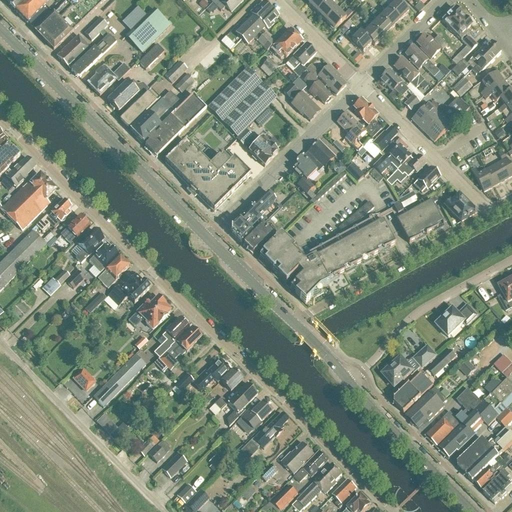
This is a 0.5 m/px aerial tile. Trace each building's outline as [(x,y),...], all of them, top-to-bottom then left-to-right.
[(15,14),(29,0),(7,0),(6,1),(6,4),(10,9),(15,14)] [(29,0),(15,14),(14,15),(27,27),(46,9),(44,7),(50,1),(50,0),(29,0)] [(105,3),(101,0),(70,0),(36,34),(54,52),(105,3)] [(232,15),(246,0),(245,0),(218,0),(212,6),(213,6),(218,11),(221,14),(226,10),(232,15)] [(315,0),(315,1),(309,6),(318,15),(330,3),(329,3),(326,0),(315,0)] [(337,0),(331,0),(329,3),(330,3),(318,15),(326,23),(338,12),(333,6),(338,1),(337,0)] [(401,23),(409,15),(398,4),(399,3),(395,0),(390,0),(395,6),(390,11),(389,12),(401,23)] [(204,12),(208,7),(203,2),(199,7),(204,12)] [(418,15),(424,9),(419,4),(417,6),(413,10),(418,15)] [(243,42),(272,12),(265,5),(259,11),(258,10),(252,16),(255,19),(237,36),(243,42)] [(218,11),(213,6),(206,13),(210,16),(212,14),(214,16),(218,11)] [(392,32),(401,23),(389,12),(390,11),(384,6),(381,9),(387,15),(382,20),(381,21),(392,32)] [(138,11),(124,24),(132,33),(146,19),(138,11)] [(463,62),(477,48),(469,40),(471,38),(466,34),(472,28),(456,11),(455,12),(455,11),(452,11),(449,15),(449,17),(442,24),(467,49),(452,64),(457,68),(463,62)] [(154,12),(146,19),(132,33),(128,38),(145,55),(171,29),(154,12)] [(272,12),(243,42),(249,48),(256,40),(263,33),(266,30),(269,32),(275,27),(273,25),(279,19),(272,12)] [(344,18),(338,12),(326,23),(335,32),(346,21),(347,22),(353,16),(350,12),(344,18)] [(384,40),(392,32),(381,21),(382,20),(376,14),(373,17),(379,23),(373,28),(372,29),(384,40)] [(100,20),(84,36),(91,44),(107,28),(100,20)] [(375,49),(384,40),(372,29),(373,28),(367,23),(364,26),(370,31),(365,37),(364,38),(372,46),(375,49)] [(344,28),(339,33),(343,37),(348,33),(344,28)] [(277,47),(263,33),(256,40),(270,54),(273,51),(277,47)] [(287,61),(303,45),(301,43),(301,42),(299,40),(298,40),(291,33),(277,47),(273,51),(276,54),(275,55),(281,62),(285,59),(287,61)] [(364,55),(372,46),(364,38),(365,37),(361,34),(355,41),(349,35),(346,38),(352,44),(353,44),(364,55)] [(81,80),(116,45),(109,37),(72,74),(78,80),(81,80)] [(431,62),(440,53),(426,38),(417,47),(422,52),(421,52),(431,62)] [(72,70),(91,52),(79,39),(58,59),(66,67),(68,65),(72,70)] [(225,49),(230,44),(225,39),(220,44),(225,49)] [(443,53),(448,48),(439,40),(434,44),(443,53)] [(473,71),(495,49),(491,45),(484,52),(483,51),(468,66),(473,71)] [(157,47),(139,65),(146,72),(164,54),(157,47)] [(304,69),(316,57),(307,47),(294,59),(295,59),(289,65),(295,72),(294,73),(300,80),(307,72),(304,69)] [(482,74),(501,54),(495,49),(473,71),(472,73),(476,77),(481,75),(482,74)] [(434,81),(440,75),(414,50),(406,58),(411,63),(411,65),(419,73),(423,69),(434,81)] [(269,80),(279,70),(270,61),(260,71),(269,80)] [(416,91),(424,83),(403,62),(396,68),(404,76),(402,78),(416,91)] [(458,79),(469,68),(463,62),(457,68),(452,73),(458,79)] [(179,63),(164,78),(172,86),(187,71),(179,63)] [(88,86),(100,99),(109,90),(117,82),(119,85),(130,73),(124,67),(113,77),(104,69),(96,77),(97,78),(88,86)] [(312,77),(316,72),(312,68),(308,72),(312,77)] [(450,74),(444,68),(439,73),(445,79),(450,74)] [(337,98),(346,88),(340,81),(341,80),(329,69),(319,79),(337,98)] [(402,100),(409,93),(390,74),(380,84),(381,85),(381,87),(383,89),(385,89),(386,90),(387,89),(393,95),(395,93),(402,100)] [(484,98),(504,84),(496,74),(482,85),(487,90),(481,95),(484,98)] [(183,96),(195,84),(188,77),(176,89),(183,96)] [(331,102),(332,101),(323,93),(325,92),(311,78),(305,84),(312,91),(309,94),(315,101),(317,99),(325,108),(326,107),(328,107),(331,104),(331,102)] [(299,93),(301,95),(307,90),(298,81),(297,82),(294,86),(292,87),(298,93),(299,93)] [(461,100),(472,89),(464,81),(453,92),(461,100)] [(511,93),(510,93),(504,84),(484,98),(486,101),(491,97),(496,104),(500,101),(511,93)] [(136,97),(124,86),(107,103),(110,106),(109,108),(113,112),(115,111),(118,114),(136,97)] [(299,93),(298,93),(292,87),(284,95),(291,102),(292,100),(295,104),(292,107),(303,119),(304,117),(311,124),(321,114),(303,96),(302,96),(301,95),(299,93)] [(507,111),(511,107),(511,91),(510,93),(511,93),(500,101),(505,107),(497,113),(500,116),(507,111)] [(129,132),(160,101),(152,92),(120,123),(129,132)] [(147,144),(184,108),(171,94),(131,134),(144,147),(147,144)] [(413,97),(404,106),(411,113),(420,104),(413,97)] [(157,161),(207,111),(194,98),(184,108),(147,144),(149,146),(146,149),(157,161)] [(452,129),(469,112),(458,101),(449,110),(425,135),(435,145),(451,129),(452,129)] [(356,107),(356,109),(354,111),(357,114),(355,116),(363,124),(364,124),(369,129),(364,133),(366,135),(373,142),(382,132),(373,124),(379,118),(363,102),(360,104),(359,105),(356,107)] [(412,123),(425,135),(449,110),(446,108),(442,112),(441,111),(441,110),(434,104),(431,107),(429,106),(412,123)] [(488,125),(496,119),(494,115),(486,122),(488,125)] [(366,135),(364,133),(348,116),(338,126),(349,138),(345,142),(349,146),(358,156),(363,151),(357,144),(366,135)] [(490,133),(495,130),(492,124),(487,127),(490,133)] [(390,145),(398,137),(391,131),(386,136),(385,135),(375,145),(372,142),(366,148),(369,151),(373,147),(382,156),(391,147),(390,145)] [(255,141),(247,132),(237,142),(245,150),(255,141)] [(276,153),(280,149),(274,142),(269,147),(263,141),(254,150),(251,146),(246,151),(265,170),(272,163),(279,156),(276,153)] [(336,143),(333,146),(341,155),(344,152),(336,143)] [(215,215),(252,178),(235,161),(231,166),(222,157),(211,168),(187,144),(166,165),(215,215)] [(323,171),(335,160),(325,150),(319,144),(308,155),(323,171)] [(6,146),(0,152),(0,179),(21,159),(20,159),(20,156),(17,153),(14,153),(13,152),(13,153),(7,146),(7,147),(6,146)] [(383,159),(373,169),(381,177),(387,171),(391,166),(397,172),(410,159),(411,159),(400,148),(390,158),(391,159),(387,163),(383,159)] [(485,159),(492,155),(490,151),(483,155),(485,159)] [(374,153),(366,162),(373,169),(381,160),(374,153)] [(502,164),(491,170),(500,186),(511,179),(511,170),(503,154),(498,156),(502,164)] [(323,171),(308,155),(303,160),(317,174),(316,174),(319,177),(324,172),(323,171)] [(397,172),(396,173),(402,178),(404,176),(407,179),(407,180),(414,174),(416,176),(426,166),(418,157),(413,162),(410,159),(397,172)] [(316,174),(317,174),(303,160),(296,167),(298,169),(293,173),(297,177),(294,180),(300,185),(298,188),(307,197),(314,190),(307,184),(316,174)] [(27,179),(36,170),(27,161),(7,182),(17,192),(28,180),(27,179)] [(351,179),(358,173),(351,166),(345,173),(351,179)] [(433,186),(440,180),(431,170),(414,188),(422,195),(427,191),(428,192),(429,190),(433,188),(433,186)] [(500,186),(491,170),(479,177),(475,171),(472,172),(484,195),(500,186)] [(397,183),(402,178),(396,173),(393,177),(386,184),(391,189),(397,183)] [(47,203),(56,194),(40,179),(31,188),(30,186),(24,192),(23,191),(1,213),(23,234),(50,207),(47,203)] [(412,194),(398,202),(404,212),(418,204),(412,194)] [(276,216),(282,210),(280,207),(277,209),(274,205),(276,203),(268,195),(232,231),(232,236),(243,246),(274,214),(276,216)] [(435,198),(429,201),(431,204),(432,206),(437,203),(435,198)] [(462,225),(477,217),(459,199),(447,211),(462,225)] [(37,229),(43,236),(51,228),(55,232),(61,226),(62,226),(64,226),(66,224),(66,222),(66,221),(71,216),(68,214),(71,211),(70,210),(70,207),(68,205),(66,205),(65,204),(52,217),(49,220),(47,219),(37,229)] [(443,228),(443,227),(432,206),(431,204),(396,223),(409,246),(416,242),(415,239),(424,234),(426,237),(433,232),(432,230),(441,225),(443,228)] [(398,207),(393,210),(397,218),(403,215),(398,207)] [(77,243),(90,230),(80,220),(61,239),(71,248),(77,242),(77,243)] [(263,249),(276,236),(271,230),(273,229),(268,224),(244,248),(253,257),(262,249),(263,249)] [(319,293),(320,292),(329,287),(326,282),(335,277),(336,280),(344,275),(343,273),(352,268),(353,270),(361,266),(360,263),(369,259),(370,261),(378,257),(377,254),(386,249),(387,252),(395,248),(382,224),(315,261),(314,261),(304,267),(292,254),(294,252),(280,239),(259,259),(260,260),(263,257),(267,261),(264,264),(273,273),(276,270),(280,274),(277,277),(286,286),(293,279),(297,284),(290,291),(305,307),(314,298),(313,298),(310,294),(318,290),(319,292),(318,293),(319,293)] [(95,252),(103,243),(95,234),(86,243),(84,242),(78,248),(84,254),(76,261),(82,267),(90,259),(96,253),(95,252)] [(0,295),(47,249),(54,241),(51,237),(43,245),(33,235),(0,267),(0,295)] [(54,241),(47,249),(49,251),(57,243),(54,241)] [(101,276),(119,259),(112,252),(112,253),(107,248),(90,265),(101,276)] [(121,278),(129,270),(121,261),(99,282),(108,293),(116,285),(115,284),(117,282),(119,282),(121,280),(121,278)] [(78,273),(66,284),(74,292),(85,280),(78,273)] [(69,280),(64,274),(55,284),(57,286),(60,289),(69,280)] [(135,307),(150,292),(149,291),(149,289),(146,287),(144,286),(137,279),(122,293),(119,290),(109,299),(119,310),(128,300),(135,307)] [(511,284),(511,282),(499,288),(504,298),(499,301),(506,314),(511,310),(511,284)] [(43,285),(41,283),(33,290),(36,293),(43,285)] [(60,289),(57,286),(46,296),(50,300),(61,289),(60,289)] [(90,318),(104,305),(99,300),(85,313),(90,318)] [(167,319),(171,315),(165,309),(166,308),(164,307),(164,305),(162,303),(159,302),(158,301),(152,308),(148,305),(137,316),(143,322),(145,321),(149,324),(147,327),(154,334),(163,324),(163,325),(165,324),(164,323),(168,320),(167,319)] [(464,325),(467,328),(476,319),(467,309),(459,317),(453,311),(447,317),(443,321),(437,328),(448,340),(449,340),(464,325)] [(499,318),(492,310),(490,312),(498,320),(499,318)] [(507,330),(511,325),(511,323),(507,318),(501,324),(507,330)] [(181,323),(180,322),(172,329),(171,328),(166,333),(167,334),(166,335),(167,335),(163,339),(167,344),(155,356),(160,362),(172,351),(171,350),(176,346),(175,345),(189,331),(185,327),(184,324),(183,323),(181,323)] [(192,331),(160,363),(167,370),(172,375),(179,368),(175,364),(181,358),(183,359),(187,355),(188,356),(194,350),(193,349),(195,347),(196,347),(202,341),(192,331)] [(28,350),(32,347),(24,339),(21,342),(28,350)] [(140,353),(149,345),(144,340),(136,349),(140,353)] [(428,347),(413,361),(423,372),(438,358),(428,347)] [(437,380),(458,359),(452,352),(430,373),(437,380)] [(103,410),(146,368),(136,358),(94,401),(103,410)] [(167,370),(160,363),(159,361),(154,366),(163,374),(167,370)] [(397,386),(399,388),(414,374),(403,361),(396,367),(394,367),(391,370),(391,372),(385,377),(394,388),(397,386)] [(225,368),(221,363),(209,377),(207,374),(194,387),(196,389),(197,388),(203,394),(215,383),(218,386),(231,373),(230,373),(231,370),(229,368),(226,368),(226,367),(225,368)] [(461,371),(470,379),(477,372),(469,364),(461,371)] [(485,424),(511,397),(511,370),(511,369),(503,378),(508,383),(484,407),(471,393),(469,391),(457,402),(460,405),(467,412),(458,421),(451,415),(445,421),(428,438),(444,454),(451,461),(459,454),(460,455),(475,439),(471,435),(483,422),(485,424)] [(86,394),(94,385),(83,373),(74,382),(86,394)] [(232,395),(244,382),(235,373),(223,385),(232,395)] [(406,417),(435,389),(424,377),(397,402),(397,408),(406,417)] [(182,395),(194,384),(188,378),(176,389),(182,395)] [(231,430),(231,431),(247,414),(245,412),(259,398),(249,387),(229,408),(236,415),(229,422),(231,430)] [(431,424),(446,409),(444,408),(449,403),(437,391),(408,419),(420,432),(430,423),(431,424)] [(442,396),(447,401),(452,397),(446,392),(442,396)] [(208,406),(213,401),(209,397),(203,402),(208,406)] [(221,413),(229,406),(223,400),(216,407),(221,413)] [(261,425),(272,414),(272,413),(272,411),(270,409),(268,409),(263,405),(252,416),(249,413),(242,420),(254,432),(256,432),(257,431),(262,426),(261,425)] [(497,422),(505,430),(506,430),(511,423),(511,416),(507,412),(497,422)] [(280,433),(289,424),(288,423),(288,421),(286,419),(284,418),(283,417),(275,426),(274,425),(268,432),(267,431),(255,442),(242,454),(249,462),(258,452),(257,451),(260,448),(264,453),(275,442),(275,443),(277,442),(283,435),(280,433)] [(511,445),(511,434),(507,429),(506,430),(489,447),(483,441),(459,465),(459,469),(474,484),(481,478),(480,477),(495,462),(499,458),(511,445)] [(118,443),(122,439),(117,435),(113,439),(118,443)] [(144,459),(155,448),(148,442),(137,453),(144,459)] [(306,467),(315,457),(304,446),(293,457),(292,456),(283,466),(295,478),(307,467),(306,467)] [(157,448),(148,457),(157,466),(166,457),(157,448)] [(313,480),(329,463),(320,454),(296,480),(301,485),(310,477),(313,480)] [(496,463),(504,471),(511,463),(511,461),(507,455),(503,459),(505,462),(504,463),(500,459),(496,463)] [(171,482),(187,465),(178,456),(162,473),(171,482)] [(210,465),(213,468),(211,470),(215,475),(224,466),(217,459),(210,465)] [(488,474),(476,486),(483,493),(490,487),(499,478),(498,477),(504,471),(496,463),(490,469),(493,473),(490,476),(488,474)] [(327,496),(338,485),(337,484),(343,477),(334,467),(293,508),(297,511),(303,511),(323,493),(327,496)] [(268,486),(279,474),(273,468),(262,479),(268,486)] [(505,472),(499,478),(490,487),(492,489),(485,496),(496,507),(501,502),(502,502),(511,491),(511,487),(511,486),(511,484),(509,480),(511,478),(505,472)] [(350,499),(358,491),(350,483),(335,498),(340,503),(337,506),(341,510),(351,500),(350,499)] [(188,487),(177,499),(185,507),(196,495),(188,487)] [(279,511),(284,511),(299,497),(291,489),(274,507),(279,511)] [(256,495),(251,490),(244,497),(249,502),(256,495)] [(198,511),(209,501),(209,502),(210,501),(209,501),(201,493),(184,510),(185,511),(198,511)] [(362,498),(348,511),(367,511),(371,508),(368,505),(369,504),(368,504),(368,501),(365,499),(363,499),(362,498)]
